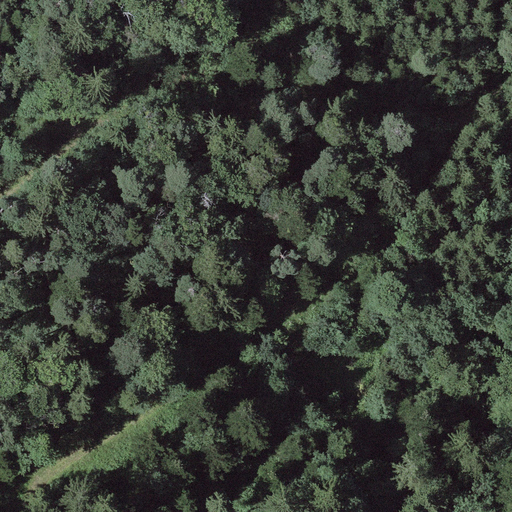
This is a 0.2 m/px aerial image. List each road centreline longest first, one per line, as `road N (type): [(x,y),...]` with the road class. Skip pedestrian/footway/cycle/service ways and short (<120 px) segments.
road 1 (track): [(511,80),(376,255),(173,392),(104,449),(38,477),(26,511)]
road 2 (track): [(492,114),(247,92),(88,122),(0,177)]
